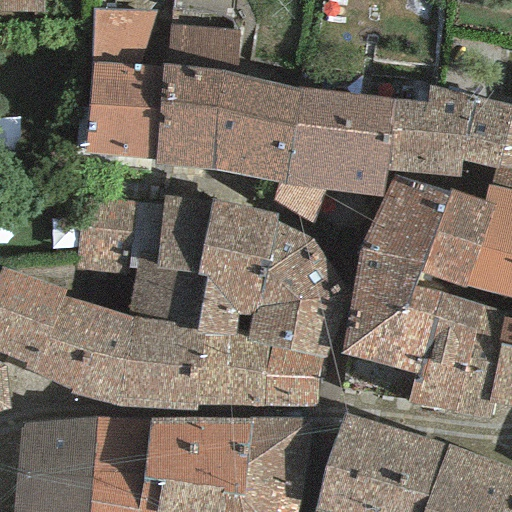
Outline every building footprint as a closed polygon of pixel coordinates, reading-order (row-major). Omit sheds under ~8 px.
[(45,0),(0,0),(0,19),(45,20),(45,0)] [(169,14),(91,9),(82,155),(155,160),(160,64),(166,65),(169,25),(169,14)] [(285,185),(297,91),(235,74),(239,31),(169,25),(166,65),(160,64),(155,160),(154,165),(214,171),(278,184),(285,185)] [(459,160),(475,98),(427,84),(425,101),(393,99),(384,172),(459,177),(459,160)] [(381,197),(384,172),(393,99),(297,87),(297,91),(285,185),(326,190),(381,197)] [(511,107),(475,98),(459,160),(493,168),(489,185),(511,191),(511,107)] [(449,193),(392,175),(374,213),(357,251),(421,266),(441,214),(449,193)] [(311,223),(326,190),(285,185),(278,184),(270,200),(311,223)] [(511,191),(489,185),(482,202),(494,204),(491,213),(465,285),(511,298),(511,191)] [(449,189),(449,193),(441,214),(421,266),(416,273),(464,290),(465,285),(491,213),(494,204),(482,202),(449,189)] [(137,255),(126,316),(188,331),(196,334),(205,279),(195,275),(212,203),(162,196),(156,257),(137,255)] [(136,203),(83,198),(74,271),(124,275),(136,203)] [(275,216),(212,203),(195,275),(205,279),(196,334),(227,334),(232,335),(236,313),(251,316),(274,222),(275,216)] [(310,240),(274,222),(251,316),(246,337),(245,341),(268,346),(320,358),(332,360),(342,288),(310,240)] [(421,266),(357,251),(338,355),(346,358),(341,392),(406,404),(431,317),(407,309),(413,286),(416,273),(421,266)] [(194,406),(196,334),(188,331),(126,316),(61,296),(64,291),(0,267),(0,352),(23,363),(23,369),(70,390),(68,394),(118,407),(194,411),(194,406)] [(498,312),(413,286),(407,309),(431,317),(406,404),(477,420),(489,422),(495,404),(486,401),(482,400),(476,400),(498,312)] [(511,319),(502,317),(495,344),(499,345),(511,348),(511,319)] [(194,406),(227,405),(227,334),(196,334),(194,406)] [(262,406),(268,346),(245,341),(246,337),(232,335),(227,334),(227,405),(262,406)] [(511,348),(499,345),(486,401),(495,404),(511,406),(511,348)] [(314,407),(320,358),(268,346),(262,406),(314,407)] [(420,511),(445,444),(342,413),(315,507),(314,511),(420,511)] [(84,511),(93,419),(19,425),(9,511),(84,511)] [(148,419),(93,419),(84,511),(156,511),(153,510),(160,480),(141,481),(148,419)] [(250,419),(148,419),(141,481),(160,480),(240,494),(250,419)] [(320,421),(250,419),(240,494),(160,480),(153,510),(156,511),(298,511),(300,510),(320,421)] [(511,511),(511,469),(445,444),(420,511),(511,511)]
